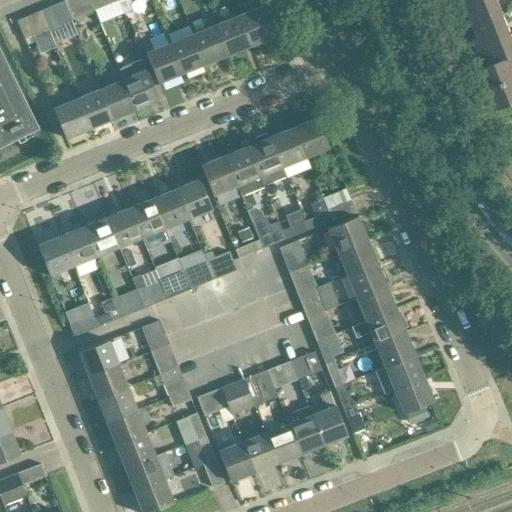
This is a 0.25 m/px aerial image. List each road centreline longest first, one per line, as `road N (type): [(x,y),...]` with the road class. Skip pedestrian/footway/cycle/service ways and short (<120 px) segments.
road 1 (residential): [(293,511),(466,444),(480,429),(480,400),(337,59)]
road 2 (residential): [(0,200),(337,59)]
road 3 (residential): [(102,511),(0,242)]
road 4 (secondary): [(477,208),(392,0)]
